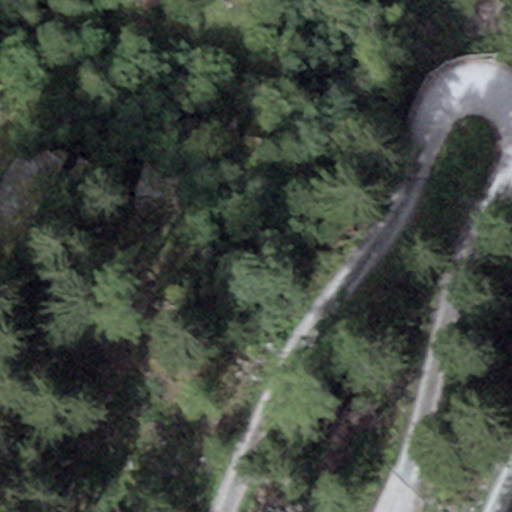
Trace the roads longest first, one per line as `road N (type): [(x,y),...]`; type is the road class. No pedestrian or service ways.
road 1 (track): [(511,98),(481,86),(440,110),(391,226),(297,339),(230,511)]
road 2 (track): [(396,511),(474,241),(511,171)]
